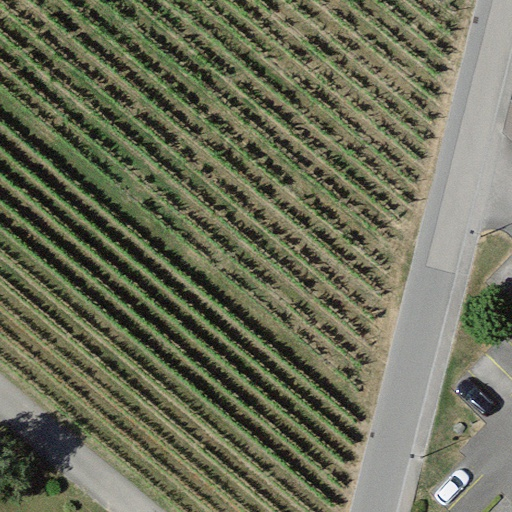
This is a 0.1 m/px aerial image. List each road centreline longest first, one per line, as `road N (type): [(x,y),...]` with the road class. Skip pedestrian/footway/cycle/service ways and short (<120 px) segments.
road 1 (residential): [(506,0),(372,511)]
road 2 (residential): [(137,511),(0,394)]
